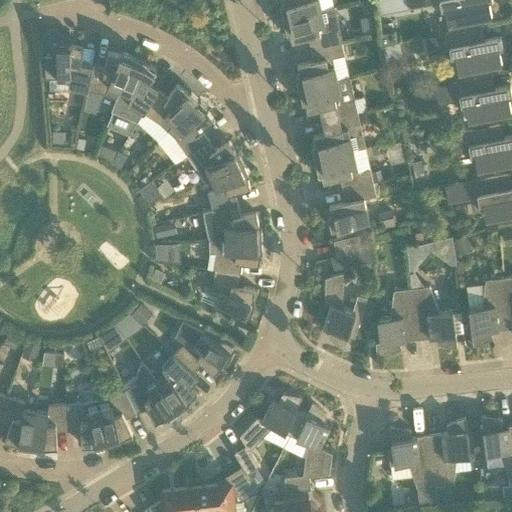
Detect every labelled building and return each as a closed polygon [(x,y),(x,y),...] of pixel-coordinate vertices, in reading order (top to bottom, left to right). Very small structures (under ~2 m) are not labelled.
[(283,19),(322,10),(319,0),(282,0),(284,3),(280,4),(283,19)] [(409,0),(410,6),(440,0),(442,10),(445,9),(448,24),(492,15),(489,0),(492,0),(409,0)] [(309,37),(311,49),(342,43),(334,7),(322,10),(283,19),(287,33),(290,33),(292,41),(309,37)] [(482,27),(477,28),(441,35),(444,49),(450,48),(452,57),(456,57),(458,71),(502,63),(500,48),(503,47),(501,37),(480,41),(478,29),(483,28),(482,27)] [(70,87),(88,91),(93,65),(81,63),(84,47),(71,44),(71,42),(57,42),(57,43),(53,43),(52,47),(51,51),(52,54),(53,57),(44,57),(46,79),(70,79),(70,87)] [(299,89),(338,80),(333,58),(345,56),(342,43),(311,49),(314,61),(298,65),(300,74),(296,74),(299,89)] [(121,91),(134,57),(122,52),(121,54),(108,51),(105,67),(93,65),(88,91),(106,94),(109,86),(121,91)] [(144,113),(158,91),(148,84),(157,71),(146,64),(147,62),(134,57),(121,91),(112,111),(138,122),(144,113)] [(436,86),(439,100),(460,96),(462,106),(465,105),(468,120),(511,111),(511,110),(509,97),(511,96),(511,90),(511,85),(490,89),(487,77),(492,76),(492,75),(436,86)] [(319,109),(322,121),(358,113),(350,78),(338,80),(299,89),(303,104),(306,103),(308,111),(319,109)] [(168,131),(199,99),(190,89),(188,91),(177,84),(168,98),(158,91),(144,113),(159,123),(168,131)] [(187,155),(209,140),(202,130),(215,120),(208,110),(209,108),(199,99),(168,131),(177,140),(187,155)] [(322,121),(325,133),(314,135),(315,144),(312,145),(315,159),(366,148),(358,113),(322,121)] [(497,126),(502,125),(502,124),(437,137),(440,151),(469,145),(471,155),(475,154),(477,169),(511,161),(511,135),(499,138),(497,126)] [(66,145),(65,132),(53,132),(53,145),(66,145)] [(203,181),(245,163),(239,150),(237,151),(229,140),(216,150),(209,140),(187,155),(198,169),(203,181)] [(112,162),(115,152),(101,146),(98,155),(97,156),(98,156),(101,158),(111,162),(112,162)] [(354,151),(357,150),(366,148),(315,159),(318,174),(322,173),(324,182),(341,178),(343,190),(374,183),(371,170),(359,172),(354,151)] [(113,162),(112,163),(112,164),(118,168),(120,169),(120,168),(127,156),(118,152),(113,162)] [(421,160),(411,162),(415,178),(425,176),(421,160)] [(212,210),(238,204),(235,192),(251,189),(248,176),(250,175),(245,163),(203,181),(203,182),(211,178),(216,189),(208,192),(212,210)] [(506,176),(511,175),(510,174),(446,186),(448,201),(478,195),(479,205),(483,204),(486,218),(511,213),(511,187),(508,188),(506,176)] [(142,194),(149,204),(165,197),(153,180),(140,189),(139,189),(140,190),(142,194)] [(374,183),(343,190),(346,202),(329,205),(331,214),(328,215),(331,230),(370,222),(365,199),(377,196),(374,183)] [(226,240),(262,238),(262,225),(260,225),(256,212),(241,216),(238,204),(212,210),(217,228),(225,228),(226,240)] [(157,238),(158,238),(170,235),(167,223),(156,225),(154,226),(157,237),(157,238)] [(511,240),(511,227),(501,230),(503,242),(511,240)] [(337,255),(362,250),(358,235),(334,241),(337,255)] [(455,251),(459,250),(461,255),(473,251),(467,236),(455,240),(456,242),(454,243),(455,251)] [(215,270),(241,274),(243,262),(259,265),(261,252),(263,252),(262,238),(226,240),(210,240),(210,253),(218,253),(215,270)] [(156,268),(151,277),(161,282),(166,273),(156,268)] [(239,286),(241,274),(215,270),(212,289),(220,292),(215,303),(235,311),(234,314),(237,317),(240,319),(243,319),(248,319),(249,315),(250,316),(255,303),(253,302),(255,289),(239,286)] [(355,338),(368,298),(358,295),(353,311),(343,308),(343,273),(326,278),(325,303),(331,305),(324,328),(331,330),(328,338),(331,340),(334,342),(338,345),(341,347),(344,348),(348,336),(355,338)] [(492,331),(510,329),(504,278),(486,280),(483,306),(469,308),(474,346),(478,345),(482,344),(486,342),(489,340),(493,338),(492,331)] [(412,289),(419,339),(436,337),(437,344),(441,346),(445,347),(449,348),(454,348),(458,348),(453,310),(439,311),(430,286),(412,289)] [(401,342),(419,339),(412,289),(394,291),(391,317),(377,319),(380,343),(376,343),(378,358),(382,357),(386,356),(390,354),(394,353),(398,351),(401,349),(401,342)] [(175,353),(194,372),(202,363),(214,374),(223,364),(225,365),(232,353),(231,352),(233,349),(231,346),(228,344),(225,342),(221,342),(219,345),(201,334),(194,344),(187,340),(175,353)] [(102,345),(99,337),(87,342),(90,350),(102,345)] [(40,347),(27,342),(21,357),(34,362),(40,347)] [(186,381),(194,372),(175,353),(162,367),(167,374),(157,381),(179,411),(190,403),(189,401),(198,391),(186,381)] [(49,389),(63,389),(63,365),(50,364),(49,389)] [(168,419),(179,411),(157,381),(144,364),(139,367),(138,377),(123,383),(126,389),(137,413),(148,408),(155,422),(167,417),(168,419)] [(126,418),(137,413),(126,389),(109,397),(98,400),(109,444),(121,441),(121,439),(133,433),(126,418)] [(291,435),(302,412),(296,409),(302,397),(299,396),(295,395),(290,395),(286,394),(283,394),(279,401),(273,399),(263,420),(258,417),(240,436),(246,446),(235,453),(248,474),(260,466),(251,450),(273,426),(291,435)] [(31,448),(36,412),(24,410),(25,402),(7,396),(0,418),(0,421),(11,425),(5,440),(18,444),(17,447),(31,448)] [(96,447),(109,444),(98,400),(86,403),(67,404),(69,430),(81,430),(82,446),(95,445),(96,447)] [(302,412),(291,435),(308,443),(303,475),(285,477),(287,492),(311,490),(310,476),(329,474),(333,453),(331,453),(320,448),(331,426),(324,423),(328,416),(325,413),(323,411),(319,407),(316,405),(313,403),(307,415),(302,412)] [(57,431),(69,430),(67,404),(49,405),(48,413),(36,412),(31,448),(44,450),(44,448),(57,447),(57,431)] [(511,477),(511,425),(503,427),(502,419),(498,418),(494,417),(490,416),(486,416),(482,416),(486,454),(488,468),(505,466),(509,477),(511,477)] [(430,435),(436,486),(454,484),(457,458),(470,456),(466,418),(462,419),(458,420),(454,421),(450,423),(447,425),(448,433),(430,435)] [(436,486),(430,435),(412,437),(411,429),(407,428),(403,427),(398,427),(394,426),(391,426),(393,450),(389,450),(390,465),(408,463),(418,488),(420,508),(438,506),(436,486)] [(243,511),(243,501),(257,492),(244,470),(228,479),(230,483),(218,484),(197,487),(199,511),(210,511),(220,511),(243,511)] [(144,511),(199,511),(197,487),(162,491),(163,499),(144,511)] [(312,511),(317,507),(310,502),(310,498),(274,502),(275,506),(269,511),(312,511)]
